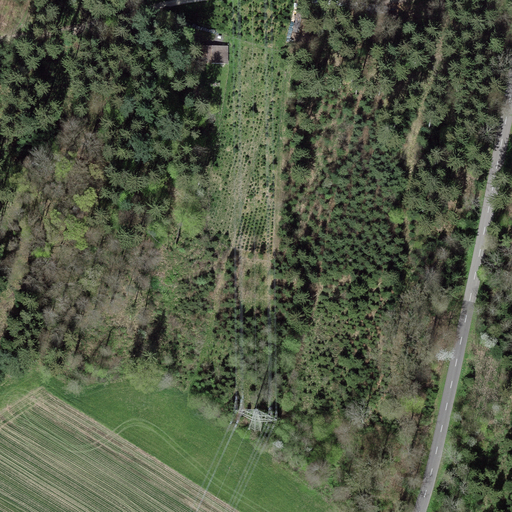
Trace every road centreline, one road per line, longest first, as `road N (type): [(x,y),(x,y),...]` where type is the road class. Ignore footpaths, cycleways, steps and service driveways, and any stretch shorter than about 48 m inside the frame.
road 1 (tertiary): [(511,87),(419,511)]
road 2 (track): [(0,42),(188,0)]
